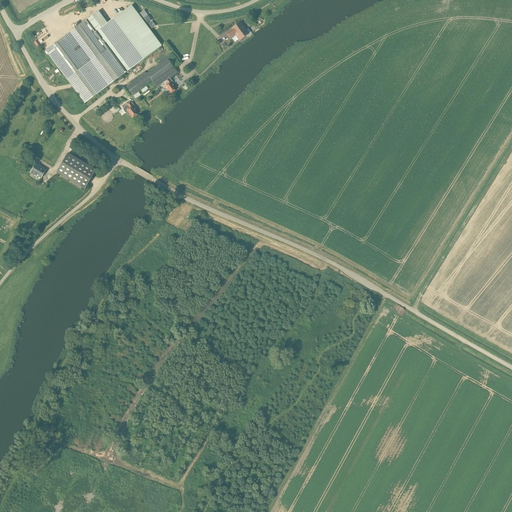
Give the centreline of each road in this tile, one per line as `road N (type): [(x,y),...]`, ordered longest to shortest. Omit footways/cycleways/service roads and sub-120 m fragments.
road 1 (unclassified): [(511,367),(338,266),(117,159)]
road 2 (track): [(268,511),(386,294)]
road 3 (unclassified): [(0,282),(92,195),(117,159)]
road 4 (unclassified): [(117,159),(68,119),(14,33)]
